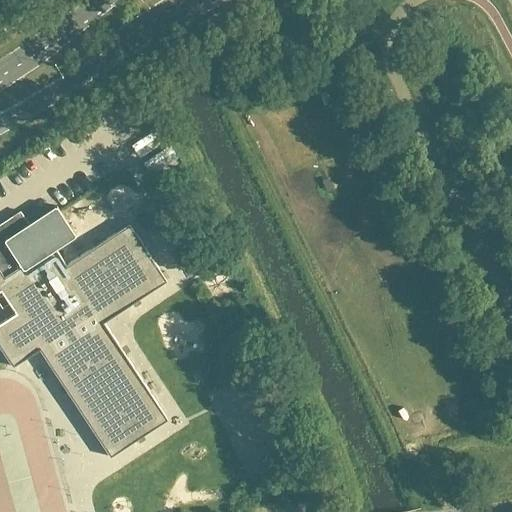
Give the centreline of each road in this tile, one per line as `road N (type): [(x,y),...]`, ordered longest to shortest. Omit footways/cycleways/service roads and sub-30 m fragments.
road 1 (secondary): [(0,127),(199,0)]
road 2 (secondary): [(109,0),(0,72)]
